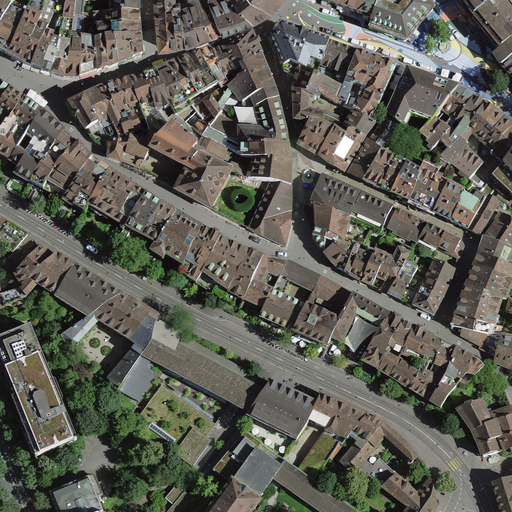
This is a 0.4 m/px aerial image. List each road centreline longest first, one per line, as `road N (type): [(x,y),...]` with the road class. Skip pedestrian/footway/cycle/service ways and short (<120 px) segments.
road 1 (unclassified): [(0,203),(132,284),(408,421),(469,482)]
road 2 (residential): [(0,66),(38,90),(103,158),(299,260)]
road 3 (residential): [(294,152),(473,242),(436,330)]
road 4 (residential): [(299,260),(436,330)]
